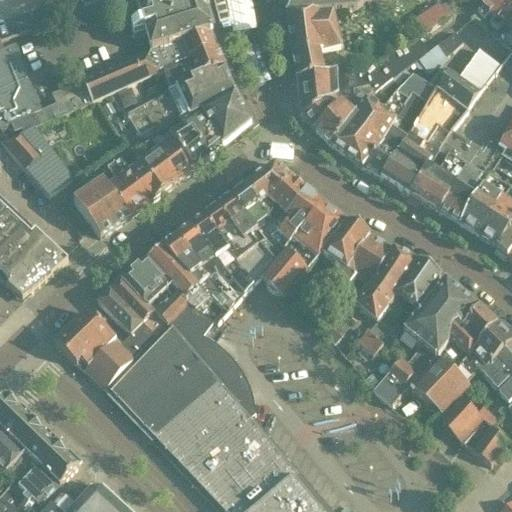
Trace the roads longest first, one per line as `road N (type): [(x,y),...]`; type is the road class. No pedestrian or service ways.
road 1 (residential): [(279,141),(93,273),(19,346)]
road 2 (residential): [(511,306),(442,251),(335,190),(279,141)]
road 3 (residential): [(185,511),(19,346)]
road 4 (residential): [(0,371),(156,511)]
road 5 (residential): [(279,141),(260,0)]
